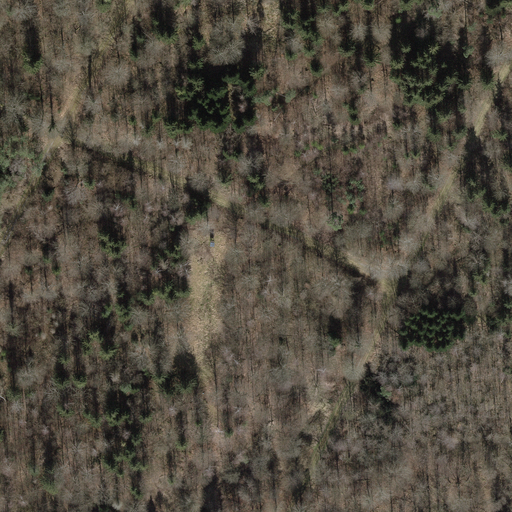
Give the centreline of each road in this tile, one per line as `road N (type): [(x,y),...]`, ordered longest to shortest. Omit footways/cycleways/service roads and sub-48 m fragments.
road 1 (track): [(511,69),(288,511)]
road 2 (track): [(400,286),(0,102)]
road 3 (track): [(129,0),(0,259)]
road 4 (track): [(323,437),(145,511)]
